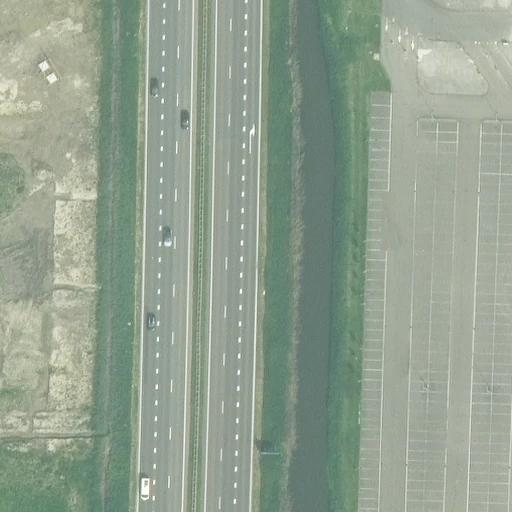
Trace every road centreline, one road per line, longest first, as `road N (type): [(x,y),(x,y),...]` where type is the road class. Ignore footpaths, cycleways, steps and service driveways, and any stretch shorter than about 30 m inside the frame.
road 1 (motorway): [(218,511),(230,0)]
road 2 (motorway): [(178,0),(167,511)]
